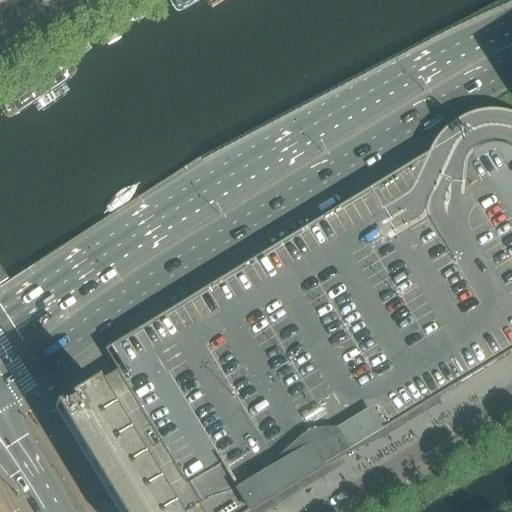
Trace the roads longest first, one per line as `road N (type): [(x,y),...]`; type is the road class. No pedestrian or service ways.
road 1 (secondary): [(0,389),(158,278),(511,70)]
road 2 (secondary): [(511,20),(332,108),(0,318)]
road 3 (residential): [(511,394),(318,511)]
